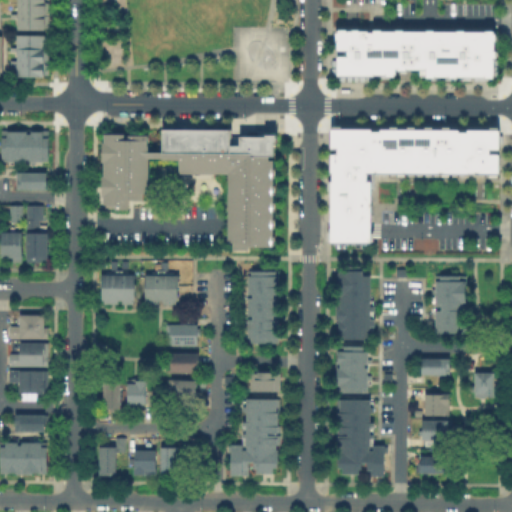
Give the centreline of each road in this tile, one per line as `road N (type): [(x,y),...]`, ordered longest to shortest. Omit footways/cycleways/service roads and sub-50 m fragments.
road 1 (residential): [(511,503),(0,499)]
road 2 (residential): [(309,0),(306,502)]
road 3 (residential): [(511,105),(75,102)]
road 4 (residential): [(72,500),(75,102)]
